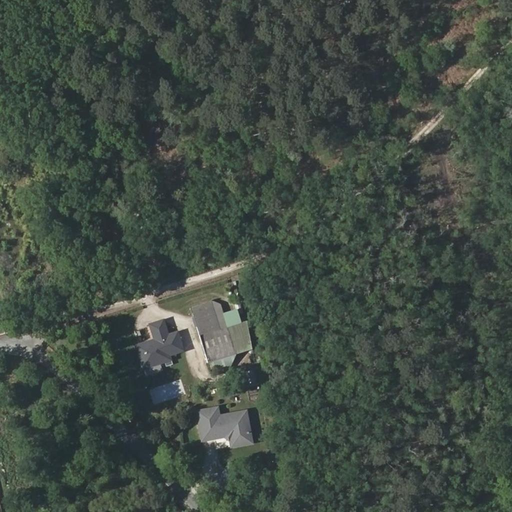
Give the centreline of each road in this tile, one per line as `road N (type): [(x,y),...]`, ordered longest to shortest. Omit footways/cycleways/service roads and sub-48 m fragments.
road 1 (track): [(19,341),(24,330),(170,288),(285,243),(359,195),(511,40)]
road 2 (residential): [(205,511),(19,341),(0,345)]
